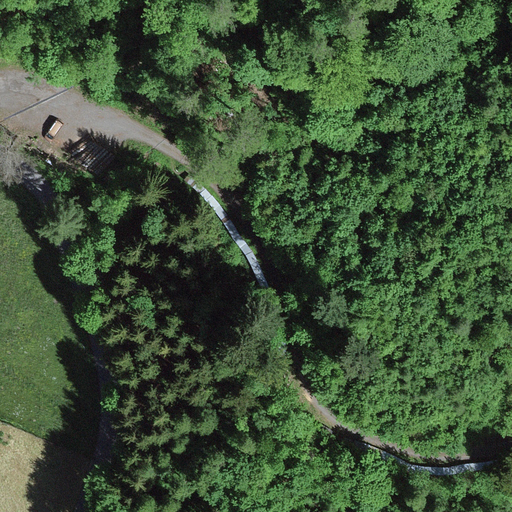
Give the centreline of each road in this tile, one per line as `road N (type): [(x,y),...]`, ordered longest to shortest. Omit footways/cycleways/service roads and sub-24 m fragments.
road 1 (track): [(0,96),(59,99),(185,164),(230,211),(271,273),(312,402),(360,440),(431,461),(511,457)]
road 2 (unclassified): [(83,511),(107,453),(105,352),(58,220),(34,183),(0,155)]
